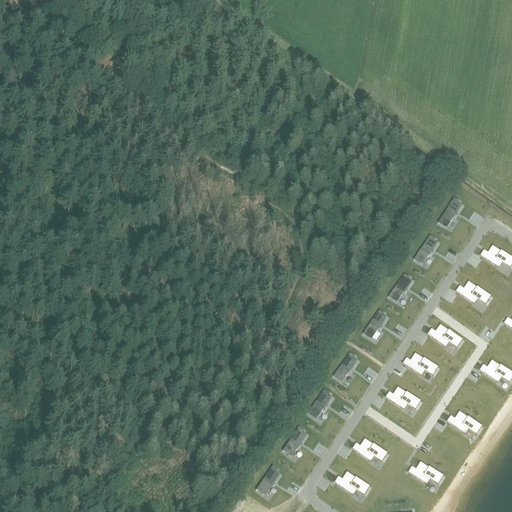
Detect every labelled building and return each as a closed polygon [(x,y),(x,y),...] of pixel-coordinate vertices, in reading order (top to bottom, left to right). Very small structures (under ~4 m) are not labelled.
[(454,198),(439,222),(446,227),(452,217),(454,218),(461,206),(457,204),(459,201),(454,198)] [(430,235),(414,258),(422,263),(428,254),(429,255),(437,243),(433,241),(435,238),(430,235)] [(483,251),(479,257),(497,268),(500,263),(510,269),(511,264),(511,258),(500,251),(500,252),(492,247),(487,254),(483,251)] [(404,273),(389,297),(397,302),(403,293),(404,293),(411,282),(407,279),(409,277),(404,273)] [(459,288),(456,293),(472,305),(476,300),(485,306),(490,298),(491,297),(477,288),(476,289),(468,283),(463,290),(459,288)] [(379,311),(363,334),(371,339),(377,330),(378,331),(386,319),(382,317),(384,314),(379,311)] [(507,319),(503,325),(509,328),(511,330),(511,320),(511,322),(507,319)] [(431,331),(427,336),(444,348),(447,343),(456,350),(461,342),(462,341),(448,331),(448,332),(440,327),(435,333),(431,331)] [(350,354),(334,377),(341,383),(348,373),(349,374),(357,363),(353,360),(354,357),(350,354)] [(406,359),(403,365),(422,377),(425,372),(433,377),(438,369),(424,359),(423,360),(415,355),(410,362),(406,359)] [(483,366),(479,372),(496,383),(500,378),(509,384),(511,379),(511,373),(500,366),(500,367),(492,362),(487,369),(483,366)] [(389,393),(385,399),(404,411),(407,406),(415,411),(421,403),(406,393),(406,394),(398,389),(393,396),(389,393)] [(324,391),(308,415),(316,420),(322,411),(323,411),(331,400),(327,397),(329,394),(324,391)] [(450,418),(447,423),(463,434),(466,430),(468,431),(476,436),(482,428),(467,418),(467,419),(459,413),(454,420),(450,418)] [(299,428),(283,452),(290,457),(297,447),(298,448),(305,437),(301,434),(303,431),(299,428)] [(356,445),(352,450),(369,462),(370,463),(373,458),(381,463),(383,461),(387,455),(373,445),(372,446),(364,441),(364,442),(360,448),(356,445)] [(412,468),(408,474),(409,475),(425,485),(428,480),(438,486),(443,477),(429,468),(428,469),(420,464),(416,471),(413,469),(412,468)] [(272,467),(256,491),(263,496),(270,487),(271,488),(279,476),(275,473),(277,470),(272,467)] [(338,477),(334,483),(351,494),(355,490),(356,490),(364,496),(365,494),(369,487),(355,478),(347,473),(346,474),(342,480),(338,477)]
